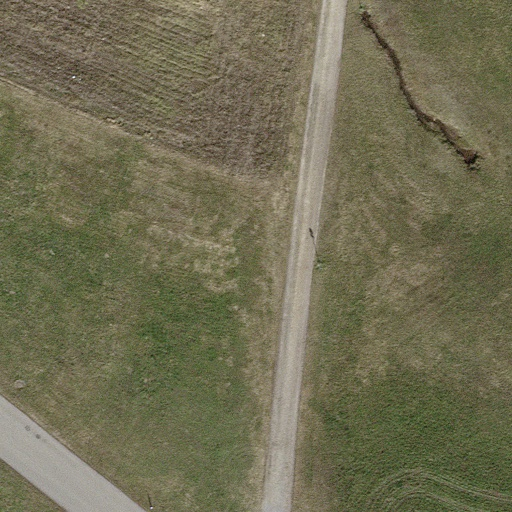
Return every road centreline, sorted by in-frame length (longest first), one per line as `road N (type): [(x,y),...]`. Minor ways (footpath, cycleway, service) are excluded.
road 1 (track): [(275,511),(338,0)]
road 2 (tertiary): [(0,423),(114,511)]
